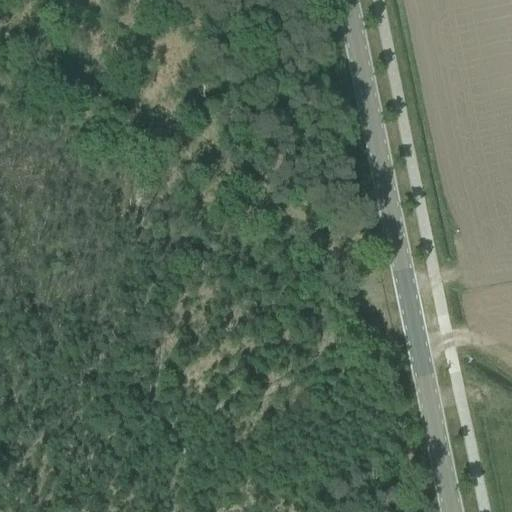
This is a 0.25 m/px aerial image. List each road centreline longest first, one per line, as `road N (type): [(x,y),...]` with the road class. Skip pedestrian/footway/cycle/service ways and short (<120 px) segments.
road 1 (tertiary): [(456,511),(347,0)]
road 2 (track): [(422,345),(374,345),(353,324),(313,236),(137,120)]
road 3 (track): [(137,120),(0,28)]
